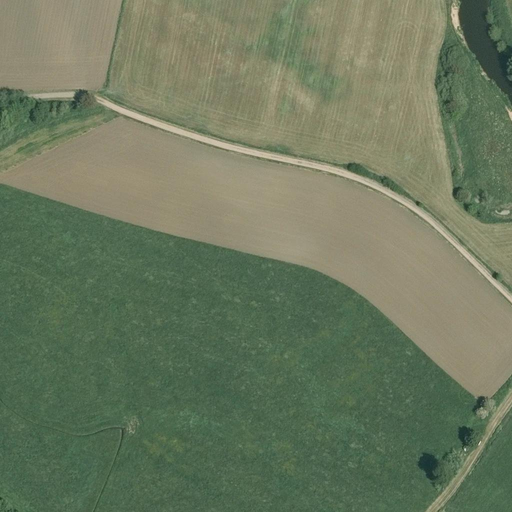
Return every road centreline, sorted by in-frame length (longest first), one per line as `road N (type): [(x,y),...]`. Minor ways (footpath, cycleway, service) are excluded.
road 1 (unclassified): [(0,94),(81,93),(199,133),(352,169),(435,218),(511,296)]
road 2 (track): [(511,392),(422,511)]
